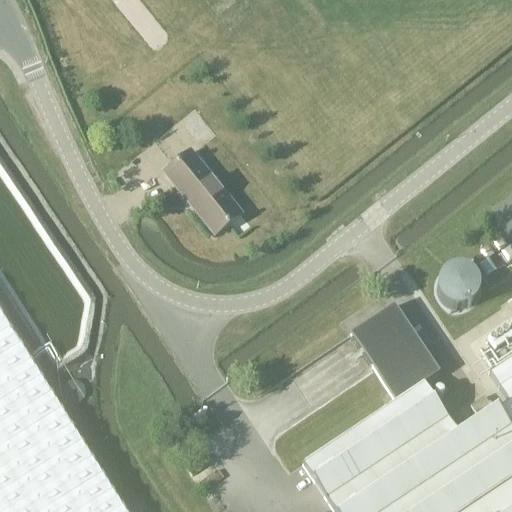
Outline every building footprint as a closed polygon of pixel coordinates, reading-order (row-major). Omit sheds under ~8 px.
[(190,153),(165,174),(215,236),(241,215),(190,153)] [(511,260),(500,243),(473,262),(491,289),(511,275),(511,260)] [(437,282),(440,293),(447,301),(468,299),(478,291),(477,272),(460,261),(446,266),(437,282)] [(395,405),(302,467),(331,511),(511,511),(511,432),(508,427),(497,411),(496,409),(456,436),(445,419),(423,386),(439,376),(394,308),(350,337),(373,371),(395,405)] [(0,511),(122,511),(0,316),(0,511)] [(511,360),(489,376),(507,404),(497,411),(508,427),(511,424),(511,360)] [(484,398),(470,408),(477,418),(490,408),(484,398)]
